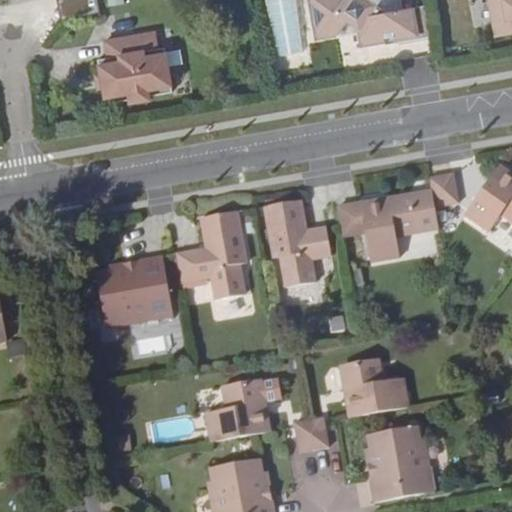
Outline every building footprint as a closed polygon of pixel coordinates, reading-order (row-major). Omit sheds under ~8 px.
[(55,0),(60,23),(67,21),(63,0),(55,0)] [(63,0),(67,21),(98,16),(95,0),(63,0)] [(384,46),(431,38),(426,9),(389,14),(378,7),(383,0),(348,0),(342,7),(332,0),(312,0),(310,0),(316,35),(335,32),(345,15),(358,25),(360,38),(382,34),(384,46)] [(511,0),(487,0),(495,37),(511,33),(511,0)] [(147,92),(148,96),(171,91),(163,48),(155,49),(152,33),(103,43),(106,59),(97,61),(100,77),(102,88),(105,104),(128,99),(127,95),(147,92)] [(149,99),(148,96),(147,92),(127,95),(128,99),(129,103),(149,99)] [(511,174),(500,167),(466,217),(490,233),(502,216),(511,223),(511,174)] [(430,179),(436,209),(459,206),(454,175),(430,179)] [(380,205),(413,199),(413,195),(380,201),(380,205)] [(342,226),(344,239),(366,235),(371,264),(400,259),(396,239),(420,234),(413,199),(380,205),(380,201),(339,208),(342,226)] [(307,232),(302,203),(265,208),(271,247),(278,246),(286,288),(316,284),(312,260),(311,253),(316,252),(318,260),(332,257),(327,229),(312,231),(314,240),(308,241),(307,232)] [(178,256),(183,284),(206,280),(205,272),(211,271),(212,279),(215,301),(245,297),(238,254),(244,252),(237,214),(201,220),(207,251),(208,258),(203,259),(201,252),(178,256)] [(110,273),(97,275),(106,325),(119,323),(147,318),(149,322),(174,319),(163,258),(138,263),(139,270),(123,273),(123,271),(110,273)] [(122,266),(123,271),(123,273),(139,270),(138,263),(122,266)] [(147,318),(119,323),(120,328),(149,322),(147,318)] [(346,401),(350,419),(410,409),(405,381),(383,384),(379,361),(345,367),(351,400),(346,401)] [(340,368),(346,401),(351,400),(345,367),(340,368)] [(206,415),(212,444),(272,434),(268,415),(264,416),(257,382),(223,389),(228,412),(206,415)] [(262,382),(257,382),(264,416),(268,415),(262,382)] [(309,422),(315,452),(329,449),(326,432),(324,419),(309,422)] [(295,424),(297,437),(300,454),(315,452),(309,422),(295,424)] [(379,479),(371,479),(375,505),(435,494),(431,470),(426,470),(421,442),(418,428),(368,438),(370,450),(373,464),(376,464),(379,479)] [(426,470),(431,470),(426,441),(421,442),(426,470)] [(366,451),(371,479),(379,479),(376,464),(373,464),(370,450),(366,451)] [(274,511),(273,502),(265,503),(263,489),(266,488),(263,474),(260,461),(211,470),(213,483),(219,511),(274,511)] [(161,493),(174,491),(169,468),(157,471),(161,493)] [(265,503),(273,502),(272,497),(268,473),(263,474),(266,488),(263,489),(265,503)] [(208,484),(213,511),(219,511),(213,483),(208,484)]
